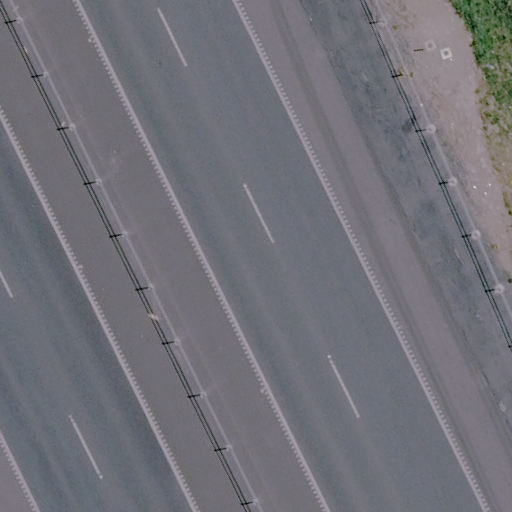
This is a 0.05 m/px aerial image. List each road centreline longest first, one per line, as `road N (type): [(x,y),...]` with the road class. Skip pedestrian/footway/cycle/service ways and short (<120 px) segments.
road 1 (motorway): [(172,0),(423,511)]
road 2 (motorway): [(109,511),(0,289)]
